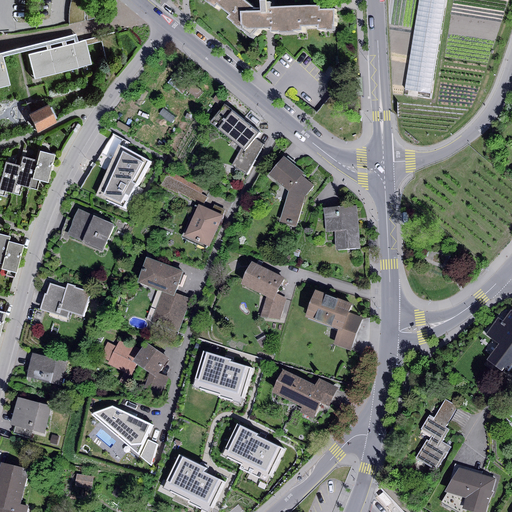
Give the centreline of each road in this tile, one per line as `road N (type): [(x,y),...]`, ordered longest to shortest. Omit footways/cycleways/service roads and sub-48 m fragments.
road 1 (residential): [(158,438),(227,221),(285,120)]
road 2 (unclassified): [(94,118),(49,204),(0,374)]
road 3 (residential): [(511,64),(494,107),(452,149),(379,170)]
road 4 (residential): [(374,0),(379,170)]
road 5 (residential): [(379,170),(390,331)]
road 6 (residential): [(285,120),(168,24)]
road 7 (residential): [(390,331),(452,318),(511,267)]
road 8 (residential): [(275,511),(347,441),(376,435)]
